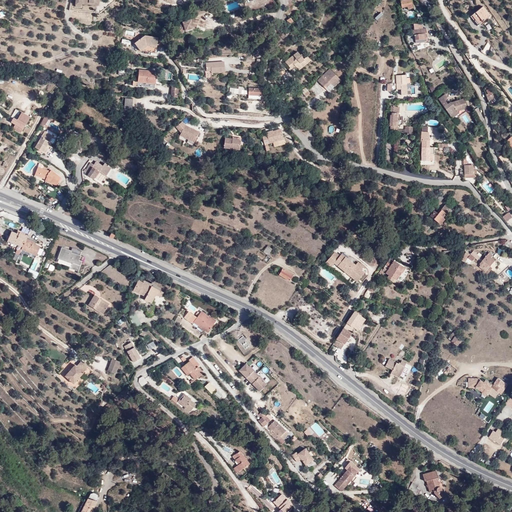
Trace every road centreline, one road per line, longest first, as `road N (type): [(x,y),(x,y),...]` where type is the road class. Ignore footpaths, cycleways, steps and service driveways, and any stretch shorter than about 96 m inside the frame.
road 1 (residential): [(511,233),(469,186),(331,158),(304,140),(266,78),(279,0)]
road 2 (primary): [(511,487),(427,442),(246,308)]
road 3 (residential): [(246,308),(234,327),(143,369),(136,384),(212,448),(255,510)]
road 4 (residential): [(511,192),(492,150),(481,96),(427,0)]
road 5 (primary): [(126,254),(0,193)]
road 6 (primary): [(0,204),(126,254)]
road 7 (primary): [(246,308),(126,254)]
